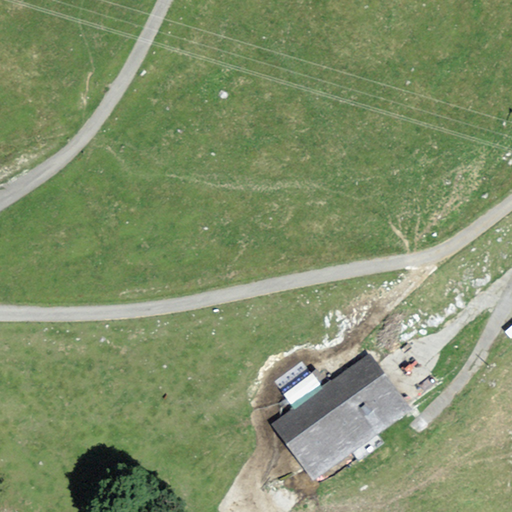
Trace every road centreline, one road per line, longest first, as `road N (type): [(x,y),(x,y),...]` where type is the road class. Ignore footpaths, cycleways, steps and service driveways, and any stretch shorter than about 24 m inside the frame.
road 1 (unclassified): [(511,204),(418,262),(114,317),(0,317)]
road 2 (track): [(81,135),(140,57),(169,0)]
